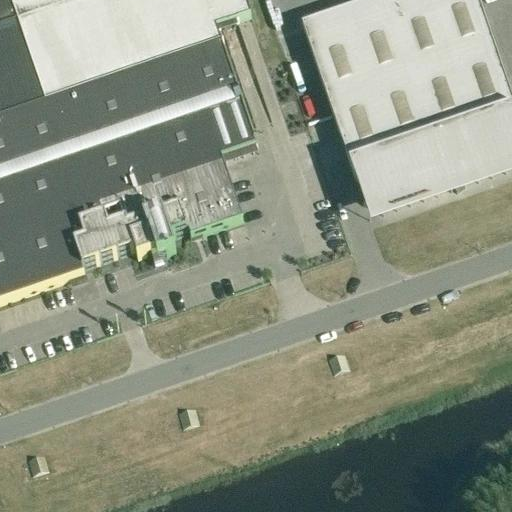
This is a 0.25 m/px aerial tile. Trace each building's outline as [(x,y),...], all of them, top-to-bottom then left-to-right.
[(0,0),(0,307),(69,284),(85,278),(83,272),(136,255),(138,263),(151,259),(155,269),(166,265),(164,260),(177,255),(172,242),(176,241),(190,236),(192,242),(244,224),(225,169),(223,163),(256,152),(258,151),(256,145),(223,48),(219,37),(217,32),(237,25),(239,24),(252,20),(244,0),(0,0)] [(303,28),(356,184),(358,184),(358,183),(369,179),(379,207),(434,188),(436,192),(450,186),(457,195),(463,190),(458,184),(461,183),(463,182),(462,178),(511,161),(511,142),(508,132),(511,130),(511,99),(478,0),(444,0),(418,9),(415,0),(384,0),(370,5),(376,23),(311,45),(305,27),(303,28)] [(345,356),(329,361),(334,376),(350,370),(345,356)] [(195,411),(178,416),(183,431),(199,426),(195,411)] [(44,457),(28,462),(33,478),(49,473),(44,457)]
